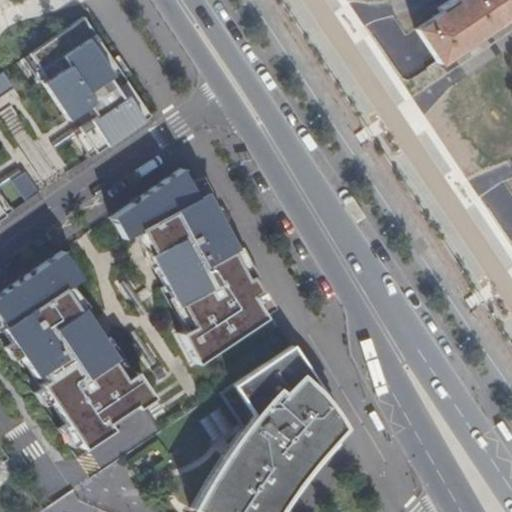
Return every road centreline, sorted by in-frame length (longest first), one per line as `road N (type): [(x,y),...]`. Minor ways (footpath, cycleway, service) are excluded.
road 1 (primary): [(511,491),(193,0)]
road 2 (primary): [(225,92),(347,291),(461,511)]
road 3 (residential): [(0,246),(225,92)]
